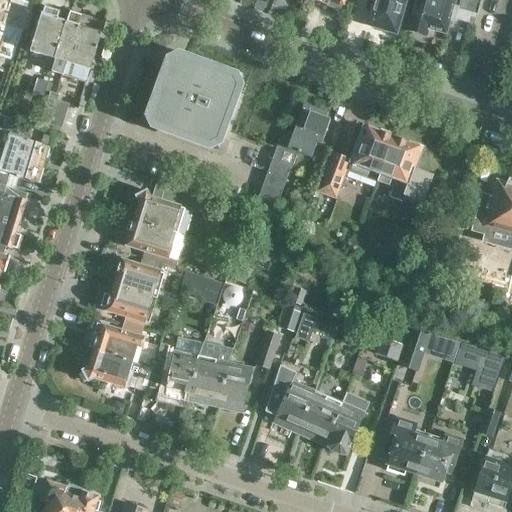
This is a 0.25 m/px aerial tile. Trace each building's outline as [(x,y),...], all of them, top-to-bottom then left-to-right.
[(0,22),(0,57),(11,62),(30,12),(27,11),(30,3),(20,0),(9,0),(1,23),(0,22)] [(312,0),(339,10),(342,0),(312,0)] [(366,0),(364,9),(366,13),(371,15),(368,24),(394,32),(402,0),(366,0)] [(445,34),(454,0),(415,0),(406,31),(425,37),(428,29),(445,34)] [(461,0),(459,9),(473,12),(476,0),(461,0)] [(54,61),(65,23),(55,20),(58,13),(44,9),(42,16),(41,16),(29,53),(54,61)] [(51,73),(61,76),(65,64),(67,65),(81,17),(69,13),(65,23),(54,61),(51,73)] [(103,23),(81,17),(67,65),(65,64),(61,76),(85,83),(103,23)] [(148,118),(153,128),(209,148),(218,144),(239,87),(234,78),(178,57),(168,61),(148,118)] [(43,98),(49,80),(43,78),(42,82),(37,80),(32,95),(43,98)] [(41,124),(62,130),(69,105),(53,101),(55,95),(50,93),(41,124)] [(303,104),(286,149),(276,145),(257,198),(275,204),(289,167),(292,168),(298,153),(310,158),(316,142),(320,144),(329,120),(325,119),(327,113),(303,104)] [(0,129),(10,132),(13,121),(0,116),(0,129)] [(376,181),(393,138),(390,137),(389,133),(382,131),(379,133),(364,127),(350,165),(349,164),(350,162),(329,154),(315,192),(336,200),(338,195),(343,183),(344,179),(347,170),(376,181)] [(0,185),(5,188),(9,176),(38,184),(49,148),(8,136),(6,144),(0,142),(0,185)] [(396,139),(393,138),(376,181),(388,186),(393,187),(389,197),(418,207),(430,177),(413,171),(422,148),(406,143),(404,139),(399,137),(396,139)] [(0,185),(0,219),(18,225),(28,195),(5,188),(0,185)] [(511,188),(498,185),(490,213),(488,212),(485,223),(488,224),(487,225),(491,226),(489,234),(511,239),(511,188)] [(134,223),(172,233),(179,208),(197,214),(201,199),(166,186),(161,202),(151,199),(146,192),(136,198),(140,204),(134,223)] [(0,254),(3,256),(5,249),(10,251),(10,250),(17,251),(21,239),(15,236),(18,225),(0,219),(0,254)] [(142,258),(163,265),(175,268),(177,261),(168,258),(171,248),(167,247),(172,233),(134,223),(126,221),(123,233),(130,235),(127,246),(144,251),(142,258)] [(421,244),(396,308),(415,315),(439,251),(421,244)] [(9,257),(3,256),(0,254),(0,272),(4,273),(9,257)] [(160,273),(163,265),(142,258),(139,266),(122,261),(122,263),(114,261),(110,273),(118,276),(115,286),(152,297),(160,273)] [(243,284),(251,263),(237,258),(229,279),(243,284)] [(125,316),(123,324),(142,329),(145,322),(152,297),(115,286),(111,296),(103,294),(99,307),(107,310),(107,311),(125,316)] [(234,287),(232,286),(230,287),(228,287),(226,288),(225,290),(223,291),(223,293),(222,295),(222,297),(223,300),(223,301),(225,303),(226,305),(228,306),(230,306),(232,306),(234,306),(236,306),(238,305),(240,303),(241,301),(242,300),(242,298),(242,295),(242,293),(241,291),(240,290),(238,288),(236,287),(234,287)] [(294,288),(289,303),(301,307),(306,291),(294,288)] [(301,309),(289,304),(282,326),(293,331),(301,309)] [(337,327),(311,317),(304,314),(295,337),(306,341),(310,330),(332,338),(337,327)] [(140,337),(142,329),(123,324),(120,332),(102,326),(99,337),(91,335),(88,347),(95,349),(94,351),(132,362),(137,347),(141,349),(144,339),(140,337)] [(282,335),(270,331),(267,330),(255,365),(269,370),(278,346),(282,335)] [(396,361),(401,346),(378,338),(378,337),(364,332),(358,349),(396,361)] [(414,334),(403,367),(418,372),(429,339),(414,334)] [(185,392),(191,393),(203,343),(178,337),(177,337),(173,352),(170,365),(154,362),(153,368),(148,388),(164,392),(163,395),(169,398),(178,400),(184,399),(185,392)] [(188,401),(216,407),(218,399),(226,363),(229,348),(203,343),(191,393),(188,401)] [(145,393),(153,368),(144,366),(132,362),(94,351),(89,367),(82,371),(88,381),(94,378),(124,387),(128,377),(136,379),(133,389),(145,393)] [(481,351),(474,370),(497,378),(504,358),(481,351)] [(361,377),(366,361),(357,358),(351,374),(361,377)] [(252,368),(226,363),(218,399),(224,400),(222,406),(227,409),(236,411),(242,410),(251,369),(252,368)] [(300,425),(313,396),(292,387),(294,384),(290,382),(273,420),(276,423),(283,427),(288,427),(290,421),(300,425)] [(324,401),(313,396),(300,425),(324,436),(339,403),(326,397),(324,401)] [(342,404),(339,403),(324,436),(330,438),(327,445),(331,450),(340,454),(345,454),(363,414),(359,412),(357,416),(340,408),(342,404)] [(490,439),(497,418),(486,413),(478,434),(490,439)] [(415,472),(427,434),(414,430),(416,426),(403,422),(400,430),(394,428),(386,452),(392,453),(387,470),(403,475),(405,468),(415,472)] [(445,440),(427,434),(415,472),(441,480),(444,471),(450,473),(459,445),(461,439),(447,435),(445,440)] [(511,484),(511,456),(488,449),(484,459),(471,499),(503,509),(506,501),(507,501),(511,484)] [(93,511),(97,498),(81,493),(48,483),(41,502),(45,502),(46,503),(43,511),(93,511)]
